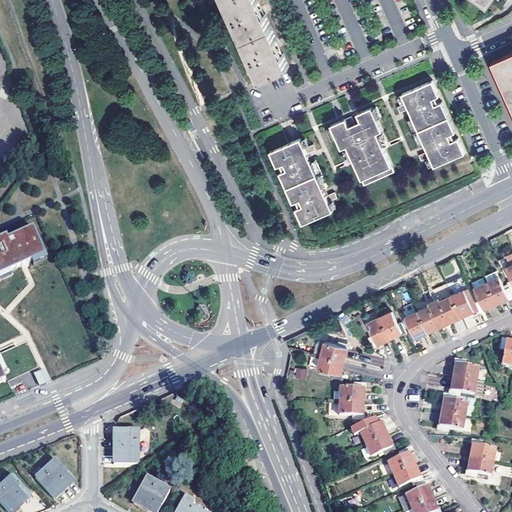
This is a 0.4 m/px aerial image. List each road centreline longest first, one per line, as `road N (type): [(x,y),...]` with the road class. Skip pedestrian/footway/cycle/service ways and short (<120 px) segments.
road 1 (secondary): [(511,185),(331,269),(286,269),(224,251)]
road 2 (secondary): [(241,344),(511,211)]
road 3 (residential): [(511,318),(428,356),(399,386),(401,414),(474,511)]
road 4 (secondary): [(224,251),(216,218),(103,0)]
road 5 (secondary): [(51,0),(107,233)]
road 6 (residential): [(445,33),(280,103)]
road 7 (secondary): [(194,365),(236,401),(291,511)]
road 8 (secondary): [(295,511),(241,344)]
road 9 (residential): [(454,53),(511,182)]
road 10 (secondary): [(224,251),(184,249),(165,258),(134,313)]
